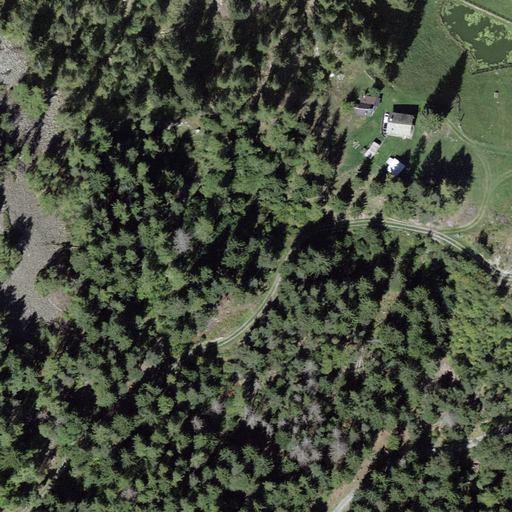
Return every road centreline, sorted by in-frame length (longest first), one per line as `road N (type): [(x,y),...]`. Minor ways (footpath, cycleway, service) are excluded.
road 1 (track): [(442,236),(392,230),(308,254),(276,275),(245,336),(96,430),(29,511)]
road 2 (track): [(511,274),(391,206),(320,209),(275,189),(250,193),(205,234)]
road 3 (track): [(342,511),(365,476),(511,417)]
